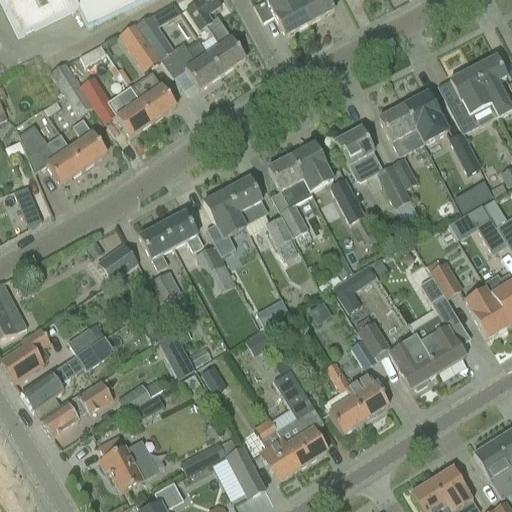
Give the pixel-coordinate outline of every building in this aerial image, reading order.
[(76,13),(86,33),(151,0),(0,0),(0,7),(17,42),(76,13)] [(217,53),(205,60),(220,81),(244,65),(216,24),(211,27),(206,19),(220,11),(212,0),(206,0),(184,15),(198,37),(204,33),(217,53)] [(274,0),(252,12),(261,28),(272,22),(283,42),(307,29),(291,0),(274,0)] [(291,0),(307,29),(333,16),(324,0),(291,0)] [(170,9),(159,16),(166,27),(178,20),(173,13),(170,9)] [(120,40),(118,41),(143,77),(159,66),(147,49),(142,41),(134,30),(120,40)] [(155,33),(142,41),(147,49),(159,66),(172,85),(184,76),(197,96),(220,81),(205,60),(194,68),(185,54),(181,49),(171,56),(155,33)] [(100,50),(85,58),(88,64),(103,56),(100,50)] [(471,75),(490,111),(496,123),(509,116),(494,88),(504,83),(494,63),(493,63),(489,60),(481,65),(482,69),(471,75)] [(64,70),(60,72),(89,114),(91,113),(105,104),(78,63),(65,72),(64,70)] [(60,72),(49,79),(60,96),(63,102),(77,123),(89,114),(60,72)] [(490,111),(471,75),(460,80),(456,78),(450,81),(450,86),(448,87),(458,106),(446,112),(460,139),(475,131),(469,121),(481,115),(490,111)] [(129,93),(127,95),(150,129),(174,112),(160,91),(160,92),(151,78),(140,86),(129,93)] [(150,129),(127,95),(106,109),(114,123),(128,144),(150,129)] [(426,98),(400,112),(421,150),(422,150),(434,144),(447,137),(436,116),(426,98)] [(54,106),(41,115),(46,121),(59,112),(54,106)] [(400,112),(377,125),(386,142),(397,163),(409,156),(421,150),(400,112)] [(79,147),(67,155),(81,176),(105,159),(94,143),(82,125),(70,134),(79,147)] [(45,171),(48,175),(59,191),(81,176),(67,155),(57,141),(45,150),(41,143),(40,144),(32,131),(17,141),(24,157),(33,179),(45,171)] [(334,147),(343,165),(346,172),(347,172),(354,185),(368,179),(379,173),(359,134),(334,147)] [(467,181),(479,175),(461,139),(460,139),(449,145),(467,181)] [(308,198),(321,192),(332,187),(322,167),(312,150),(290,162),(308,198)] [(285,210),(296,204),(308,198),(290,162),(266,174),(275,192),(285,210)] [(390,172),(403,196),(415,189),(402,165),(390,172)] [(408,206),(403,196),(390,172),(375,180),(393,214),(408,206)] [(242,231),(256,225),(266,219),(257,202),(248,184),(224,197),(242,231)] [(343,186),(329,194),(343,219),(349,229),(353,227),(362,222),(356,212),(343,186)] [(466,197),(452,206),(461,220),(475,212),(489,203),(481,189),(466,197)] [(501,189),(489,196),(493,204),(506,197),(501,189)] [(26,193),(11,198),(20,218),(27,235),(40,228),(33,209),(26,193)] [(212,203),(201,208),(211,226),(213,231),(204,236),(213,252),(219,263),(234,256),(225,240),(230,238),(242,231),(224,197),(222,198),(219,196),(212,199),(212,203)] [(492,205),(480,213),(485,221),(497,214),(492,205)] [(279,225),(289,245),(305,236),(292,212),(276,220),(279,225)] [(479,212),(447,231),(456,246),(474,235),(491,262),(505,253),(494,234),(485,221),(480,213),(479,212)] [(190,259),(201,253),(195,242),(192,236),(183,218),(159,231),(172,255),(184,248),(190,259)] [(511,227),(510,224),(494,234),(505,253),(511,263),(511,227)] [(294,257),(289,245),(279,225),(264,232),(275,252),(281,264),(294,257)] [(159,261),(172,255),(159,231),(137,243),(155,277),(165,272),(159,261)] [(93,246),(85,252),(94,263),(101,258),(93,246)] [(137,269),(122,249),(96,269),(110,289),(137,269)] [(215,301),(234,290),(219,263),(213,252),(194,262),(215,301)] [(339,261),(330,265),(340,283),(349,279),(339,261)] [(423,272),(431,285),(445,306),(462,296),(444,268),(440,271),(435,264),(423,272)] [(379,265),(371,271),(378,283),(387,277),(379,265)] [(238,280),(246,299),(257,293),(249,275),(238,280)] [(156,311),(179,299),(167,278),(145,290),(156,311)] [(320,297),(338,286),(334,279),(316,291),(320,297)] [(352,280),(342,287),(350,299),(360,292),(352,280)] [(508,331),(511,328),(511,288),(507,280),(498,285),(495,281),(483,289),(493,305),(494,307),(508,331)] [(454,321),(445,306),(431,285),(420,292),(431,309),(428,310),(435,321),(441,330),(454,321)] [(0,289),(0,347),(14,341),(7,327),(18,321),(1,289),(0,289)] [(485,345),(508,331),(494,307),(493,305),(492,306),(484,294),(462,307),(485,345)] [(280,304),(267,312),(274,325),(287,318),(280,304)] [(90,310),(70,320),(77,334),(97,324),(90,310)] [(162,311),(146,320),(156,337),(172,329),(162,311)] [(332,311),(316,317),(321,332),(337,326),(332,311)] [(441,330),(435,321),(409,336),(414,344),(435,380),(463,363),(446,334),(444,335),(441,330)] [(87,333),(65,349),(74,362),(75,362),(75,361),(88,352),(96,347),(103,343),(94,329),(87,334),(87,333)] [(371,329),(356,338),(360,344),(363,348),(361,349),(374,369),(375,368),(372,363),(386,354),(371,329)] [(183,333),(172,339),(178,350),(189,344),(183,333)] [(43,371),(41,367),(47,363),(42,354),(40,355),(39,352),(41,351),(42,353),(49,349),(40,335),(36,337),(20,349),(22,353),(0,367),(0,371),(13,391),(43,371)] [(262,337),(250,344),(258,358),(270,350),(262,337)] [(156,350),(177,386),(193,376),(173,341),(156,350)] [(349,351),(363,375),(374,369),(361,349),(363,348),(360,344),(349,351)] [(435,380),(414,344),(396,354),(388,359),(386,360),(387,361),(408,396),(413,394),(416,396),(427,390),(426,385),(435,380)] [(99,369),(88,353),(74,363),(36,389),(19,399),(32,418),(48,407),(62,397),(58,391),(82,375),(92,389),(99,388),(104,384),(110,380),(101,367),(99,369)] [(298,393),(301,391),(312,384),(302,367),(300,367),(296,360),(283,367),(298,393)] [(208,367),(195,375),(199,380),(198,380),(211,401),(225,392),(212,372),(211,372),(208,367)] [(332,386),(341,381),(334,369),(329,372),(325,375),(332,386)] [(386,412),(376,395),(367,380),(349,392),(344,395),(364,426),(386,412)] [(340,441),(364,426),(344,395),(349,392),(341,381),(332,386),(340,398),(322,409),(326,419),(330,424),(340,441)] [(99,388),(92,389),(38,427),(50,445),(66,434),(76,427),(71,420),(82,413),(88,421),(111,405),(105,397),(110,393),(104,384),(99,388)] [(139,390),(115,406),(123,419),(136,410),(148,403),(162,394),(155,384),(141,393),(139,390)] [(311,436),(321,429),(306,404),(293,412),(299,422),(289,428),(274,438),(297,475),(325,458),(314,441),(311,436)] [(276,488),(297,475),(274,438),(266,424),(265,425),(254,432),(255,433),(253,434),(266,456),(258,461),(266,471),(276,488)] [(502,437),(490,444),(511,479),(511,434),(504,440),(502,437)] [(115,444),(97,453),(103,464),(98,467),(104,478),(107,476),(119,499),(137,490),(141,488),(157,479),(140,447),(124,456),(117,443),(115,444)] [(480,455),(471,460),(482,477),(496,499),(500,506),(508,500),(510,504),(511,502),(511,479),(490,444),(478,451),(480,455)] [(217,449),(203,456),(210,469),(224,461),(217,449)] [(264,495),(255,477),(242,453),(224,462),(237,487),(246,505),(264,495)] [(189,463),(178,469),(184,482),(196,476),(189,463)] [(450,473),(429,486),(444,511),(474,511),(461,490),(450,473)] [(444,511),(429,486),(408,499),(416,511),(444,511)] [(157,509),(151,511),(171,511),(172,511),(163,495),(152,500),(157,509)]
